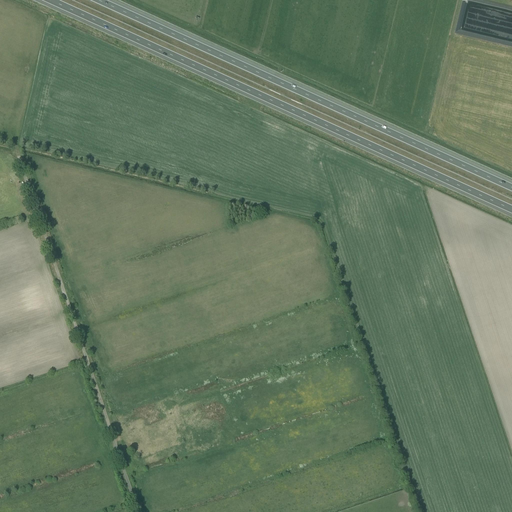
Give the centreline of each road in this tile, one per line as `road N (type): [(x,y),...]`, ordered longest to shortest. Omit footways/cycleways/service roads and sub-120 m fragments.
road 1 (motorway): [(55,0),(511,207)]
road 2 (motorway): [(511,184),(103,0)]
road 3 (unclassified): [(138,511),(15,145)]
